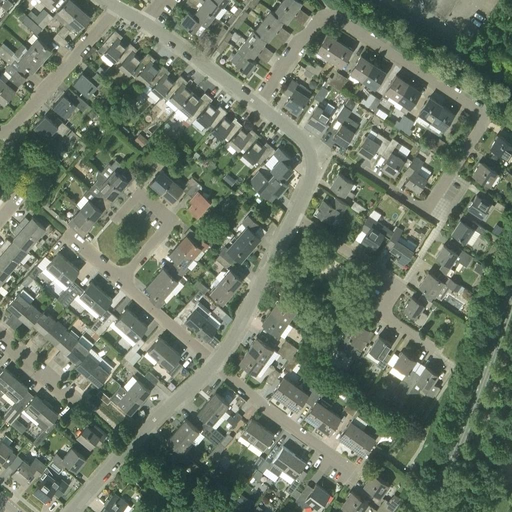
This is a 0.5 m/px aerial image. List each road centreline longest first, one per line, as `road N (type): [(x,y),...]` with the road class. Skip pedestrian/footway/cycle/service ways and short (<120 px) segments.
road 1 (residential): [(365,172),(424,206),(483,118),(337,18),(317,19),(259,105)]
road 2 (residential): [(443,356),(379,312),(398,285),(292,216)]
road 3 (tertiary): [(426,511),(511,290)]
road 4 (residential): [(63,511),(215,363)]
road 5 (residential): [(361,474),(215,363)]
road 6 (unclassified): [(0,131),(116,7)]
road 7 (residential): [(215,363),(292,216)]
road 8 (tertiary): [(511,84),(383,0)]
road 9 (residential): [(114,219),(137,192),(169,219),(120,276)]
road 10 (residential): [(259,105),(141,21)]
road 11 (residential): [(292,216),(311,158),(296,133),(259,105)]
road 12 (residential): [(215,363),(120,276)]
